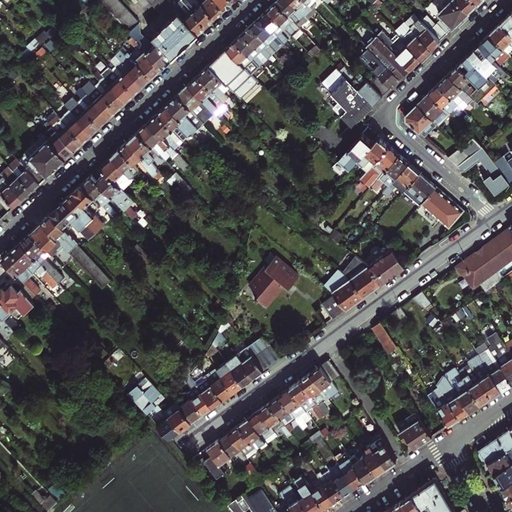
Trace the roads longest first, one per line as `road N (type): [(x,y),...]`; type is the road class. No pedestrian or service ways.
road 1 (residential): [(494,220),(183,446)]
road 2 (residential): [(0,240),(254,0)]
road 3 (residential): [(501,0),(395,102),(389,120),(494,220)]
road 4 (residential): [(447,444),(346,511)]
